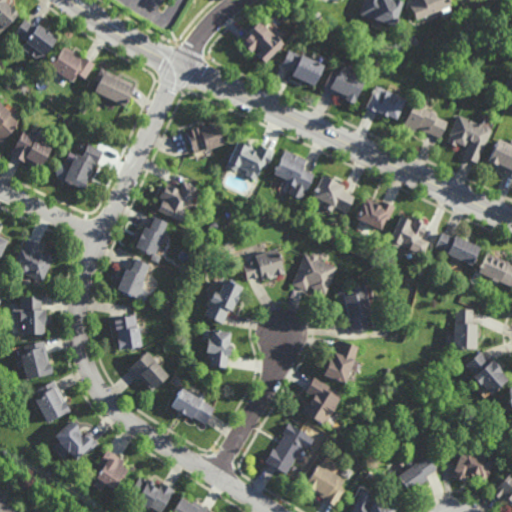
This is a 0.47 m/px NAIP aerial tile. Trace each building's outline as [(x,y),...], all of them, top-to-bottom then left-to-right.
[(9,5),(11,7),(12,6),(16,10),(16,11),(18,13),(0,31),(0,0),(4,0),(4,1),(9,5)] [(398,0),(401,1),(392,25),(372,18),(372,19),(358,14),(363,0),(398,0)] [(433,13),(432,11),(414,19),(408,3),(415,0),(446,0),(448,4),(438,9),(439,10),(433,13)] [(35,26),(37,23),(57,37),(40,60),(21,46),(25,41),(14,33),(24,18),(35,26)] [(265,27),(266,26),(274,34),(273,35),(281,43),(280,47),(278,49),(275,49),(263,62),(254,53),(257,49),(255,47),(251,51),(241,42),(243,39),(249,32),(247,31),(257,20),(265,27)] [(82,56),(83,54),(95,63),(86,78),(78,73),(73,81),(71,80),(71,81),(65,77),(64,79),(58,74),(59,73),(46,65),(54,53),(57,55),(64,44),(82,56)] [(299,55),(300,54),(323,64),(313,85),(290,75),(291,71),(280,66),(288,50),(299,55)] [(125,104),(96,90),(100,82),(95,79),(101,67),(136,83),(125,104)] [(363,78),(352,102),(322,89),(331,69),(338,72),(340,67),(363,78)] [(395,119),(386,115),(386,116),(379,113),(378,115),(364,108),(375,85),(404,99),(395,119)] [(1,142),(0,141),(0,102),(10,112),(9,113),(19,123),(1,142)] [(430,109),(434,111),(436,114),(435,116),(447,121),(440,137),(416,127),(415,131),(402,126),(411,103),(422,108),(424,102),(432,105),(430,109)] [(86,113),(80,110),(83,104),(88,107),(86,113)] [(477,123),(480,124),(479,125),(483,126),(483,125),(490,128),(489,129),(491,130),(477,163),(463,157),(471,140),(467,138),(464,146),(457,143),(455,146),(447,142),(450,135),(449,134),(457,115),(477,123)] [(225,143),(207,149),(207,148),(195,152),(193,148),(193,149),(192,146),(187,129),(201,125),(201,127),(218,122),(225,143)] [(39,168),(24,160),(23,162),(10,154),(23,131),(36,138),(36,140),(50,148),(39,168)] [(511,175),(504,172),(505,169),(495,164),(495,163),(488,160),(492,152),(489,151),(496,138),(511,145),(511,175)] [(245,144),(246,142),(253,146),(253,147),(256,149),(257,145),(273,152),(266,168),(262,166),(256,179),(245,175),(247,170),(238,166),(236,171),(227,167),(238,140),(245,144)] [(89,181),(87,180),(83,188),(58,176),(57,171),(59,166),(64,163),(70,166),(73,160),(66,157),(70,150),(76,153),(76,152),(83,155),(89,143),(103,150),(89,181)] [(304,192),(284,182),(285,179),(272,173),(281,155),(302,165),(301,168),(313,173),(304,192)] [(346,212),(334,206),(332,211),(322,206),(325,202),(311,195),(321,175),(343,185),(341,189),(354,196),(346,212)] [(193,198),(195,200),(194,203),(191,201),(186,211),(190,213),(186,222),(158,210),(164,198),(160,196),(164,188),(165,188),(168,183),(180,189),(184,181),(198,187),(193,198)] [(380,203),(381,201),(394,207),(389,220),(385,218),(380,229),(355,218),(364,199),(365,199),(366,196),(380,203)] [(164,234),(162,240),(164,241),(161,248),(159,247),(156,254),(161,256),(158,262),(151,259),(153,254),(136,246),(145,226),(148,227),(153,215),(169,223),(164,234)] [(412,221),(414,217),(424,221),(423,223),(427,225),(421,238),(429,242),(422,258),(406,251),(408,248),(399,244),(398,247),(388,242),(400,216),(412,221)] [(454,238),(455,235),(480,247),(472,265),(447,254),(447,252),(435,247),(442,232),(454,238)] [(0,236),(8,240),(0,257),(0,236)] [(39,253),(43,254),(44,253),(46,254),(46,252),(53,255),(52,257),(54,257),(43,281),(13,268),(22,248),(24,249),(28,238),(43,245),(39,253)] [(277,276),(270,278),(270,276),(262,279),(261,275),(248,280),(243,264),(257,259),(255,255),(277,248),(285,272),(277,275),(277,276)] [(507,261),(508,260),(511,261),(511,286),(499,280),(498,282),(489,278),(490,276),(479,271),(487,252),(507,261)] [(318,257),(318,258),(337,266),(325,294),(321,293),(316,291),(316,290),(312,289),(313,288),(310,287),(311,285),(309,284),(306,290),(292,284),(305,253),(309,255),(310,254),(313,253),(317,254),(318,257)] [(143,281),(145,282),(143,288),(149,291),(145,301),(118,289),(127,268),(129,269),(134,257),(150,264),(143,281)] [(186,273),(179,270),(182,263),(190,266),(186,273)] [(233,310),(229,308),(223,323),(205,315),(215,292),(219,294),(226,279),(243,287),(233,310)] [(373,298),(367,300),(370,314),(369,314),(373,328),(348,334),(337,292),(363,286),(370,285),(373,298)] [(42,309),(46,309),(46,320),(44,320),(44,334),(22,335),(22,321),(20,321),(20,310),(21,310),(21,296),(42,296),(42,309)] [(473,323),(477,324),(476,348),(452,347),(453,346),(447,346),(447,335),(453,335),(454,322),(455,322),(456,308),(474,309),(473,323)] [(138,327),(140,327),(142,346),(119,349),(117,339),(118,339),(117,332),(115,333),(113,317),(136,314),(138,327)] [(171,334),(168,327),(173,325),(176,332),(171,334)] [(230,345),(232,345),(231,356),(228,355),(226,367),(210,365),(211,358),(209,358),(209,352),(207,352),(208,338),(211,339),(213,330),(231,332),(230,345)] [(353,359),(357,361),(354,370),(349,369),(347,374),(348,374),(347,378),(345,378),(343,383),(322,375),(329,359),(330,359),(333,352),(336,353),(342,340),(358,346),(353,359)] [(49,365),(50,364),(52,373),(52,374),(28,380),(25,367),(17,368),(15,359),(22,357),(21,355),(26,354),(24,345),(44,341),(49,365)] [(489,360),(492,358),(500,367),(498,368),(507,379),(490,394),(481,383),(479,384),(472,376),(474,374),(464,363),(480,350),(489,360)] [(153,391),(141,378),(138,380),(128,370),(148,352),(150,352),(153,356),(153,358),(169,375),(153,391)] [(332,413),(330,413),(323,425),(303,412),(313,396),(305,391),(314,377),(341,394),(333,407),(334,409),(332,413)] [(47,423),(35,401),(40,399),(36,390),(54,381),(70,412),(47,423)] [(195,395),(198,391),(206,396),(203,400),(215,407),(205,423),(194,416),(192,419),(172,406),(183,388),(195,395)] [(73,424),(74,423),(79,428),(78,429),(79,431),(77,433),(82,438),(88,432),(98,443),(85,455),(84,454),(76,461),(68,452),(62,458),(53,448),(60,442),(55,437),(71,422),(73,424)] [(308,449),(302,446),(286,474),(265,461),(273,448),(275,449),(284,433),(283,432),(288,423),(314,438),(308,449)] [(484,480),(476,477),(477,473),(474,472),(472,475),(468,474),(465,481),(451,475),(462,445),(477,451),(476,452),(492,458),(484,480)] [(123,480),(121,479),(113,491),(106,486),(101,492),(93,486),(97,480),(96,479),(105,468),(99,463),(108,450),(125,461),(122,466),(128,471),(123,480)] [(408,493),(396,476),(414,463),(425,454),(435,469),(425,477),(427,480),(408,493)] [(327,470),(328,468),(335,472),(334,473),(344,480),(340,487),(346,490),(334,507),(323,499),(324,497),(306,485),(319,465),(327,470)] [(348,478),(340,474),(345,466),(353,470),(348,478)] [(511,475),(511,506),(502,497),(500,499),(488,489),(498,478),(501,480),(508,472),(511,475)] [(148,481),(148,480),(155,485),(154,487),(157,489),(161,482),(175,491),(161,511),(155,511),(149,508),(148,510),(136,502),(137,499),(129,495),(140,477),(148,481)] [(374,501),(375,499),(380,502),(380,503),(395,509),(393,511),(351,511),(361,489),(372,493),(370,499),(374,501)] [(0,511),(0,490),(5,493),(0,500),(18,511),(0,511)] [(192,505),(194,501),(211,511),(173,511),(182,499),(192,505)]
